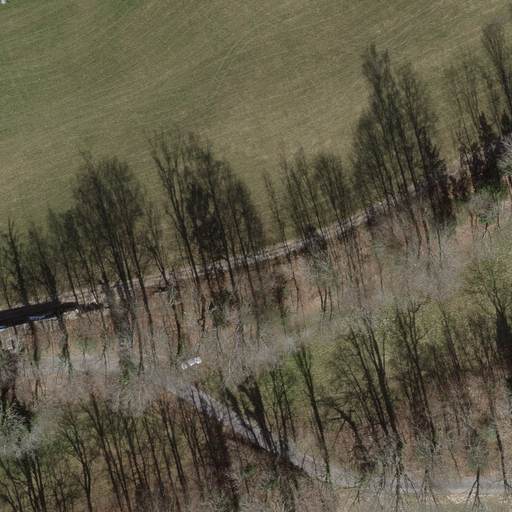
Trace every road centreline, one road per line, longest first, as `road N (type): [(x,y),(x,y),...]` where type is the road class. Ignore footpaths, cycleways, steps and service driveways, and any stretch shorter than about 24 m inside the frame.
road 1 (track): [(0,319),(276,256),(347,229),(511,144)]
road 2 (tertiary): [(511,485),(358,482),(295,458),(134,368),(0,369)]
